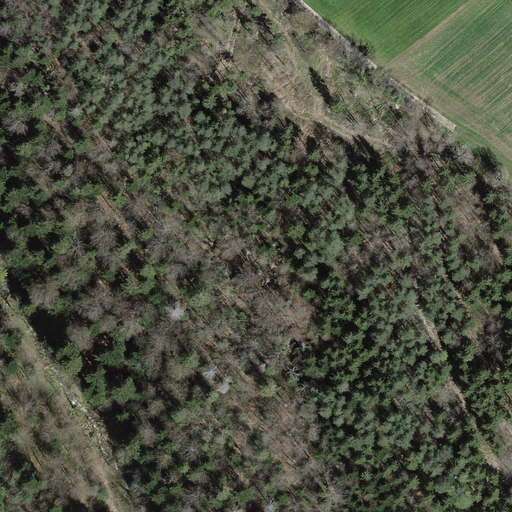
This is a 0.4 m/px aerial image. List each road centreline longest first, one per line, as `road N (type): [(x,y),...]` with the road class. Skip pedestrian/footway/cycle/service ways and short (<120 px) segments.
road 1 (track): [(0,305),(123,511)]
road 2 (track): [(434,115),(354,57),(295,0)]
